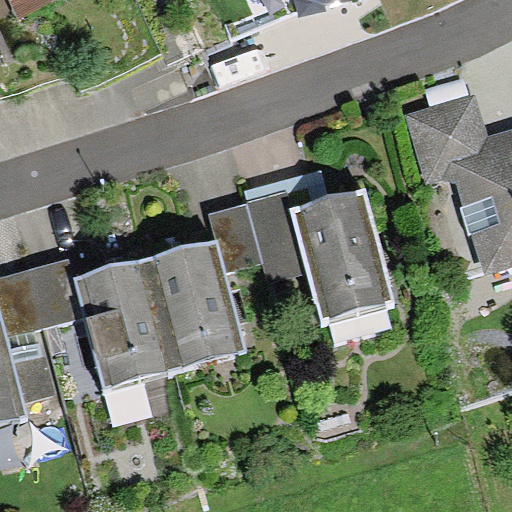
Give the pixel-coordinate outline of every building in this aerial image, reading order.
[(8,0),(18,19),(56,0),(8,0)] [(488,136),(475,94),(406,115),(425,184),(444,180),(456,182),(450,163),(480,153),(488,136)] [(511,128),(488,136),(480,153),(511,143),(511,128)] [(511,143),(480,153),(450,163),(456,182),(485,276),(511,267),(511,143)] [(290,209),(329,199),(321,170),(244,191),(247,202),(285,191),(290,209)] [(307,272),(322,326),(396,307),(364,189),(329,199),(290,209),(307,272)] [(307,272),(290,209),(285,191),(247,202),(263,263),(268,282),(307,272)] [(247,202),(210,212),(218,239),(227,274),(263,263),(247,202)] [(174,369),(247,350),(227,274),(218,239),(145,258),(174,369)] [(0,308),(8,338),(85,317),(74,277),(70,258),(0,277),(0,308)] [(85,317),(104,387),(174,369),(145,258),(74,277),(85,317)] [(0,308),(0,420),(28,413),(8,338),(0,308)]
